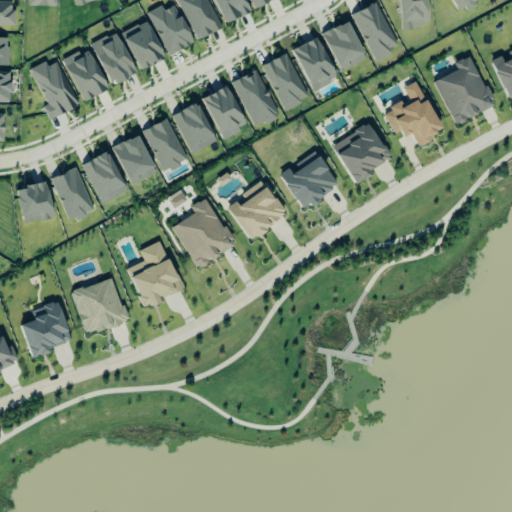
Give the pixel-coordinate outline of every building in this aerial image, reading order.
[(220,28),(205,0),(175,0),(197,40),(220,28)] [(211,0),(223,25),(249,12),(242,0),(211,0)] [(271,0),(249,0),(254,9),(271,0)] [(425,0),(390,0),(391,3),(397,2),(400,30),(428,26),(425,0)] [(450,0),(456,11),(464,7),(466,13),(480,5),(476,0),(450,0)] [(0,26),(13,26),(13,10),(9,10),(9,1),(0,1),(0,26)] [(374,63),(390,55),(387,50),(395,46),(375,3),(351,14),(374,63)] [(164,56),(190,46),(175,5),(161,11),(160,7),(148,12),(164,56)] [(136,70),(162,59),(147,22),(121,33),(136,70)] [(338,72),(364,60),(346,22),(321,33),(338,72)] [(108,86),(134,75),(115,33),(90,44),(108,86)] [(311,93),(329,84),(327,79),(334,76),(316,38),(291,50),(311,93)] [(80,102),(105,91),(87,49),(62,60),(80,102)] [(489,61),(506,99),(511,96),(511,49),(507,52),(511,59),(502,63),(500,57),(489,61)] [(260,65),(281,111),(306,99),(285,54),(260,65)] [(433,81),(452,125),(492,108),(470,56),(453,63),(456,71),(433,81)] [(47,120),(76,107),(56,62),(45,67),(44,63),(28,69),(45,106),(41,108),(47,120)] [(230,82),(252,129),(277,118),(255,70),(230,82)] [(0,103),(8,103),(9,72),(0,72),(0,103)] [(442,132),(414,82),(401,89),(409,103),(402,107),(400,103),(381,114),(393,135),(398,132),(402,138),(409,133),(416,146),(442,132)] [(200,99),(221,140),(245,127),(225,87),(200,99)] [(170,115),(189,155),(214,143),(195,103),(170,115)] [(183,164),(167,120),(143,129),(159,173),(183,164)] [(351,186),(370,176),(367,170),(387,160),(369,124),(330,144),(351,186)] [(154,173),(136,135),(110,148),(128,186),(154,173)] [(99,204),(124,192),(105,152),(80,165),(99,204)] [(336,187),(315,153),(288,170),(287,169),(277,175),(300,211),(336,187)] [(66,222),(92,212),(74,169),(49,179),(66,222)] [(225,209),(247,241),(284,216),(260,181),(236,198),(238,200),(225,209)] [(52,220),(46,183),(15,188),(20,224),(52,220)] [(192,214),(170,227),(195,270),(220,255),(219,254),(233,246),(204,198),(188,207),(192,214)] [(181,289),(157,242),(137,252),(142,262),(123,271),(143,309),(157,302),(156,301),(181,289)] [(83,336),(125,323),(111,279),(69,292),(83,336)] [(30,360),(48,354),(46,349),(68,342),(56,302),(29,311),(32,321),(19,326),(30,360)] [(0,370),(17,364),(11,350),(6,352),(0,338),(0,370)]
